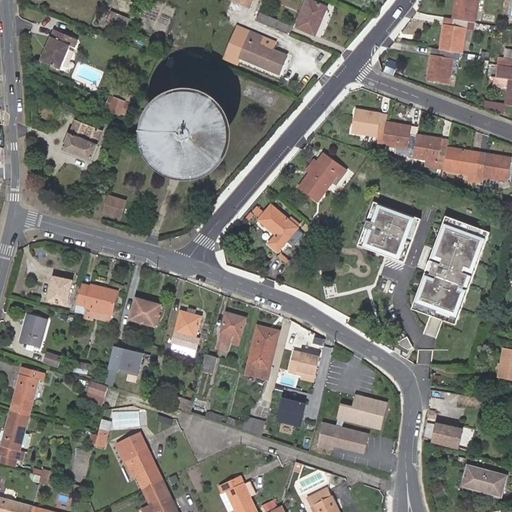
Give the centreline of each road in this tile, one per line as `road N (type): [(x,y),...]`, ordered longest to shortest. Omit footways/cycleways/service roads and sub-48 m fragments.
road 1 (residential): [(408,488),(413,401),(395,362),(182,263)]
road 2 (residential): [(182,263),(350,66)]
road 3 (residential): [(1,0),(13,214)]
road 4 (residential): [(408,488),(236,434),(203,435)]
road 5 (residential): [(182,263),(13,214)]
road 6 (residential): [(350,66),(511,131)]
